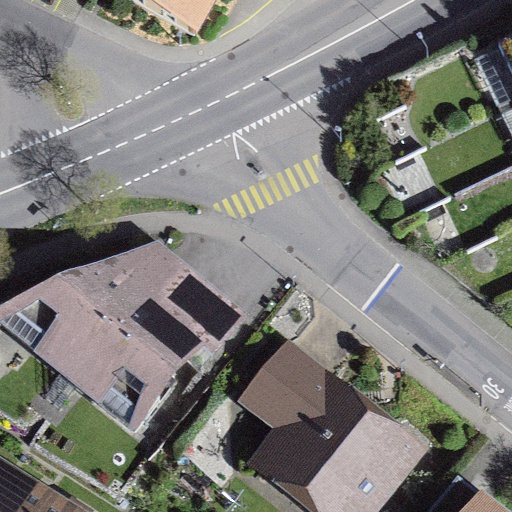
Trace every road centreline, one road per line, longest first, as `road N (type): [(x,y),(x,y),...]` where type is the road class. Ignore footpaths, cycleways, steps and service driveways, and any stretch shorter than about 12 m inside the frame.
road 1 (residential): [(511,391),(380,285),(191,112)]
road 2 (secondary): [(191,112),(410,0)]
road 3 (unclassified): [(191,112),(26,26)]
road 4 (secondary): [(40,177),(191,112)]
road 5 (unclassified): [(26,26),(40,177)]
